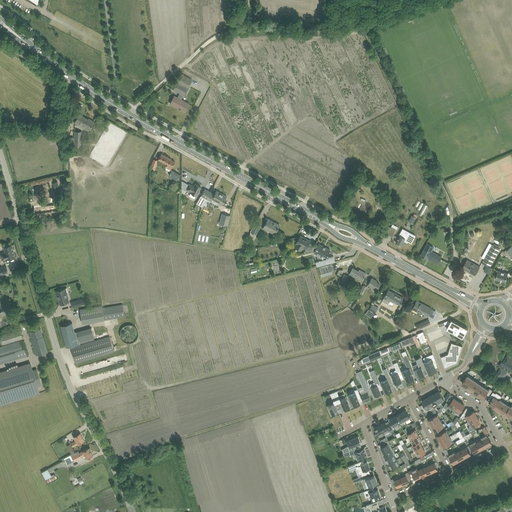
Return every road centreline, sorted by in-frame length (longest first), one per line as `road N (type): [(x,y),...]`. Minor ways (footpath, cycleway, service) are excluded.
road 1 (unclassified): [(135,511),(60,363),(0,155)]
road 2 (primary): [(325,222),(132,117),(20,37)]
